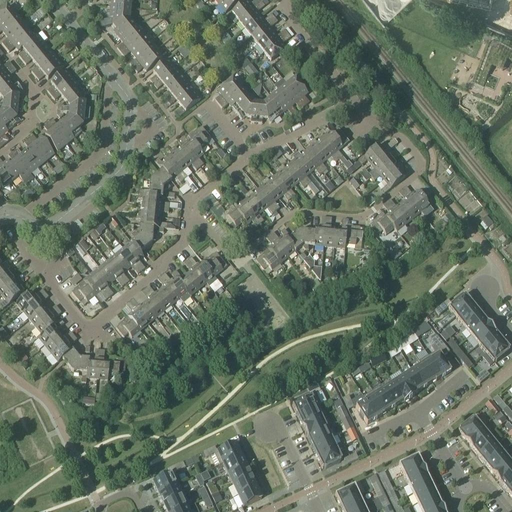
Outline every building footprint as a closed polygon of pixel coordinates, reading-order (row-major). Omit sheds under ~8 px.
[(130,8),(131,0),(102,0),(102,4),(112,5),(111,7),(130,8)] [(226,0),(218,7),(224,15),(240,3),(240,2),(237,0),(226,0)] [(247,2),(231,15),(238,23),(253,10),(255,8),(261,4),(258,0),(252,5),(254,7),(252,9),(250,6),(247,2)] [(448,0),(483,8),(485,0),(448,0)] [(487,0),(485,8),(493,11),(497,0),(487,0)] [(253,10),(238,23),(239,24),(244,31),(260,18),(257,14),(255,12),(257,10),(259,12),(264,8),(261,4),(255,8),(253,10)] [(129,21),(130,8),(111,7),(111,16),(113,16),(112,26),(129,21)] [(0,27),(14,16),(8,8),(0,14),(0,27)] [(5,37),(21,24),(14,16),(0,27),(0,34),(2,33),(5,37)] [(260,18),(244,31),(251,39),(266,26),(268,24),(274,20),(271,16),(265,21),(267,23),(265,25),(263,22),(260,18)] [(266,26),(251,39),(257,47),(273,34),(269,30),(268,28),(270,26),(271,28),(277,24),(274,20),(268,24),(266,26)] [(120,41),(136,29),(129,21),(112,26),(116,31),(113,33),(120,41)] [(4,50),(27,32),(21,24),(5,37),(7,40),(1,45),(4,50)] [(211,30),(211,31),(218,39),(225,33),(218,25),(211,30)] [(120,55),(142,37),(136,29),(120,41),(122,45),(116,50),(120,55)] [(26,43),(32,39),(27,32),(4,50),(8,54),(15,49),(18,53),(22,50),(28,45),(26,43)] [(273,34),(257,47),(264,55),(279,42),(281,40),(287,36),(284,32),(278,36),(280,39),(278,40),(276,38),(273,34)] [(21,62),(44,44),(37,35),(32,39),(26,43),(28,45),(22,50),(24,53),(17,58),(21,62)] [(279,42),(264,55),(270,63),(286,50),(282,46),(280,43),(282,42),(284,44),(289,40),(287,36),(281,40),(279,42)] [(132,57),(148,45),(142,37),(120,55),(123,59),(130,54),(132,57)] [(511,50),(511,51),(490,41),(481,63),(480,62),(477,71),(488,76),(491,68),(502,72),(507,61),(511,63),(511,50)] [(34,65),(50,52),(44,44),(21,62),(25,67),(31,62),(34,65)] [(132,71),(155,53),(148,45),(132,57),(135,61),(129,66),(132,71)] [(34,78),(56,60),(50,52),(34,65),(37,68),(30,74),(34,78)] [(155,53),(132,71),(136,75),(142,70),(145,74),(161,61),(155,53)] [(56,60),(34,78),(38,83),(44,78),(47,81),(63,68),(56,60)] [(152,87),(174,69),(167,61),(152,74),(155,77),(149,82),(152,87)] [(0,77),(12,68),(8,63),(2,68),(0,66),(0,77)] [(248,76),(254,71),(250,66),(244,72),(248,76)] [(0,112),(0,125),(6,133),(19,123),(16,119),(16,114),(22,114),(23,103),(18,102),(18,96),(22,93),(9,78),(15,73),(12,68),(0,77),(0,98),(3,101),(2,111),(0,112)] [(164,90),(180,77),(174,69),(152,87),(156,91),(162,86),(164,90)] [(50,97),(72,80),(66,72),(50,84),(53,88),(46,93),(50,97)] [(165,103),(187,85),(180,77),(164,90),(167,93),(162,98),(165,103)] [(304,108),(308,104),(303,98),(307,94),(295,79),(286,86),(304,108)] [(63,101),(79,88),(72,80),(50,97),(54,102),(60,97),(63,101)] [(217,106),(239,88),(232,80),(218,93),(220,96),(214,102),(217,106)] [(177,106),(193,93),(187,85),(165,103),(169,107),(175,103),(177,106)] [(257,98),(259,97),(261,87),(259,86),(252,92),(257,98)] [(299,112),(304,108),(286,86),(278,93),(290,108),(294,105),(299,112)] [(81,99),(85,96),(79,88),(63,101),(69,108),(69,111),(69,116),(68,118),(59,125),(71,141),(81,133),(78,130),(82,126),(83,120),(88,121),(89,110),(84,109),(85,103),(81,99)] [(231,109),(246,96),(239,88),(217,106),(221,110),(228,105),(231,109)] [(193,93),(177,106),(180,109),(174,114),(178,119),(184,114),(200,101),(193,93)] [(296,114),(290,108),(278,93),(270,99),(283,114),(286,111),(291,118),(296,114)] [(255,125),(258,105),(252,104),(246,96),(231,109),(241,121),(244,118),(250,119),(249,124),(255,125)] [(271,124),(283,114),(270,99),(262,106),(258,105),(255,125),(261,125),(261,121),(269,122),(271,124)] [(69,116),(69,111),(63,110),(63,108),(60,105),(57,108),(56,117),(59,121),(62,118),(62,116),(69,116)] [(71,141),(59,125),(56,127),(52,122),(47,125),(64,147),(71,141)] [(56,152),(64,147),(47,125),(42,129),(47,135),(44,137),(56,152)] [(191,134),(187,137),(190,141),(200,153),(208,147),(204,142),(208,139),(200,129),(198,131),(197,131),(192,135),(191,134)] [(261,140),(256,130),(248,134),(253,144),(261,140)] [(326,130),(323,133),(326,137),(322,141),(338,161),(347,172),(351,168),(348,163),(346,164),(337,153),(348,144),(337,131),(331,136),(330,134),(326,130)] [(203,156),(200,153),(190,141),(187,137),(184,141),(187,144),(182,148),(199,169),(202,166),(198,161),(203,156)] [(28,141),(45,162),(53,156),(41,140),(37,143),(32,138),(28,141)] [(37,169),(45,162),(28,141),(23,145),(28,151),(24,153),(37,169)] [(334,165),(338,161),(322,141),(316,145),(313,141),(310,143),(325,162),(329,159),(334,165)] [(321,165),(325,162),(310,143),(307,146),(310,150),(306,153),(322,174),(326,172),(321,165)] [(370,166),(388,151),(386,149),(383,151),(379,145),(363,158),(357,163),(360,167),(366,162),(370,166)] [(195,172),(199,169),(182,148),(176,152),(174,149),(171,151),(186,170),(190,167),(195,172)] [(37,169),(24,153),(21,156),(16,150),(12,154),(29,175),(37,169)] [(182,173),(186,170),(171,151),(168,153),(171,157),(166,161),(183,182),(187,179),(182,173)] [(370,179),(392,162),(388,157),(391,155),(388,151),(370,166),(373,171),(367,176),(370,179)] [(221,161),(225,158),(220,152),(216,155),(221,161)] [(319,178),(322,174),(306,153),(300,158),(297,154),(294,156),(309,175),(313,171),(319,178)] [(20,182),(29,175),(12,154),(7,158),(12,163),(9,165),(14,171),(13,172),(17,178),(20,182)] [(305,178),(309,175),(294,156),(291,159),(294,162),(289,166),(307,187),(311,192),(314,189),(305,178)] [(179,185),(183,182),(166,161),(161,165),(158,161),(155,164),(161,172),(170,183),(174,179),(179,185)] [(14,171),(9,165),(6,162),(2,165),(0,162),(0,171),(10,184),(17,178),(13,172),(14,171)] [(383,182),(401,167),(399,164),(396,167),(392,162),(370,179),(373,183),(379,178),(383,182)] [(281,167),(278,169),(281,173),(293,187),(297,184),(303,190),(307,187),(289,166),(284,170),(281,167)] [(401,167),(383,182),(386,187),(380,192),(383,196),(389,191),(405,178),(401,173),(404,170),(401,167)] [(278,175),(273,179),(285,194),(290,200),(294,197),(289,191),(293,187),(281,173),(278,169),(276,172),(278,175)] [(0,188),(2,191),(10,184),(0,171),(0,188)] [(168,184),(170,183),(161,172),(159,173),(149,182),(162,191),(167,192),(169,189),(168,187),(167,188),(166,186),(168,184)] [(265,180),(262,182),(265,186),(277,200),(282,197),(287,203),(290,200),(285,194),(273,179),(269,183),(265,180)] [(354,180),(348,185),(354,192),(360,187),(354,180)] [(161,198),(162,191),(149,182),(147,197),(161,198)] [(273,204),(277,200),(265,186),(262,182),(260,185),(262,188),(257,192),(274,213),(278,210),(273,204)] [(324,188),(329,194),(334,190),(329,184),(324,188)] [(401,192),(419,214),(428,207),(415,192),(411,196),(405,189),(401,192)] [(425,189),(420,193),(425,199),(430,195),(425,189)] [(271,216),(274,213),(257,192),(252,196),(250,192),(246,195),(261,213),(266,210),(271,216)] [(412,220),(419,214),(401,192),(398,195),(403,202),(399,205),(412,220)] [(257,216),(261,213),(246,195),(244,197),(247,201),(241,205),(258,226),(263,223),(257,216)] [(161,205),(161,198),(147,197),(143,197),(137,196),(137,200),(141,201),(140,208),(160,209),(168,210),(168,205),(161,205)] [(227,213),(224,216),(216,206),(214,207),(207,198),(202,202),(228,235),(234,230),(242,223),(233,212),(229,215),(227,213)] [(412,220),(399,205),(395,209),(389,202),(385,205),(404,227),(412,220)] [(255,229),(258,226),(241,205),(237,209),(234,205),(231,207),(234,211),(233,212),(242,223),(245,226),(250,222),(255,229)] [(396,233),(404,227),(385,205),(382,208),(388,215),(384,218),(383,218),(393,230),(396,233)] [(167,215),(168,210),(160,209),(140,208),(140,214),(136,213),(135,217),(139,217),(159,219),(160,214),(167,215)] [(383,218),(384,218),(381,214),(375,219),(377,220),(369,227),(377,237),(382,233),(385,237),(393,230),(383,218)] [(174,230),(169,226),(166,226),(159,225),(159,219),(139,217),(135,217),(135,221),(139,221),(138,229),(146,229),(153,230),(157,230),(158,230),(163,231),(174,232),(174,230)] [(323,249),(326,220),(321,219),(320,229),(314,228),(314,234),(312,248),(323,249)] [(330,230),(331,220),(326,220),(323,249),(333,250),(335,230),(330,230)] [(344,251),(344,246),(346,227),(346,222),(342,221),(340,231),(335,230),(333,250),(344,251)] [(346,227),(344,246),(355,247),(355,242),(361,243),(362,230),(352,229),(352,227),(346,227)] [(131,244),(130,244),(135,250),(139,255),(141,254),(151,245),(153,230),(146,229),(138,229),(138,235),(133,235),(130,237),(134,241),(132,243),(131,244)] [(286,242),(295,253),(301,248),(299,232),(292,238),(286,242)] [(309,233),(299,232),(301,248),(304,252),(307,252),(307,250),(307,247),(312,248),(314,234),(309,233)] [(295,253),(286,242),(284,239),(282,238),(278,241),(272,234),(268,237),(286,260),(295,253)] [(278,266),(286,260),(268,237),(265,240),(270,247),(266,251),(278,266)] [(142,259),(139,255),(130,244),(122,251),(140,273),(144,270),(138,263),(142,259)] [(389,250),(385,253),(389,257),(393,262),(401,256),(397,253),(396,251),(392,254),(389,250)] [(114,257),(126,272),(131,269),(137,276),(140,273),(122,251),(114,257)] [(270,273),(278,266),(266,251),(262,254),(263,256),(255,263),(262,272),(267,269),(270,273)] [(206,259),(201,263),(213,278),(214,278),(218,275),(226,268),(215,254),(207,261),(206,259)] [(118,279),(124,286),(128,283),(122,276),(126,272),(114,257),(106,264),(118,279)] [(190,260),(187,262),(205,285),(209,289),(217,283),(213,278),(201,263),(196,267),(190,260)] [(187,263),(183,266),(189,273),(185,276),(197,291),(205,285),(187,262),(187,263)] [(98,270),(110,285),(115,282),(121,289),(124,286),(118,279),(106,264),(98,270)] [(0,285),(10,277),(6,273),(9,270),(7,267),(0,272),(0,285)] [(106,289),(110,285),(98,270),(90,277),(109,299),(112,296),(106,289)] [(174,273),(171,275),(174,279),(189,298),(197,291),(185,276),(181,280),(174,273)] [(71,275),(57,285),(63,293),(77,284),(71,275)] [(163,275),(160,278),(178,301),(182,305),(190,299),(189,298),(174,279),(169,283),(163,275)] [(0,296),(1,298),(19,283),(17,280),(14,282),(10,277),(0,285),(0,296)] [(105,302),(109,299),(90,277),(82,283),(95,298),(99,295),(105,302)] [(160,278),(156,281),(162,289),(158,292),(170,307),(178,301),(160,278)] [(4,302),(0,305),(0,309),(2,311),(8,306),(23,294),(19,288),(22,286),(19,283),(1,298),(4,302)] [(86,305),(95,298),(82,283),(78,287),(79,289),(71,295),(79,305),(83,301),(86,305)] [(148,288),(144,291),(163,313),(170,307),(158,292),(156,294),(154,295),(148,288)] [(144,291),(141,293),(147,301),(142,305),(155,320),(160,316),(163,313),(144,291)] [(22,313),(44,295),(41,292),(34,298),(30,293),(15,305),(22,313)] [(28,321),(43,309),(40,305),(47,299),(44,295),(22,313),(28,321)] [(447,302),(434,312),(438,317),(447,310),(452,316),(448,319),(447,318),(438,324),(442,329),(455,319),(471,306),(464,297),(462,298),(462,297),(451,306),(447,302)] [(133,300),(129,304),(147,326),(151,323),(155,320),(142,305),(139,308),(133,300)] [(125,307),(126,309),(130,314),(130,315),(127,317),(139,333),(143,330),(147,326),(129,304),(128,304),(125,307)] [(471,306),(455,319),(462,328),(479,315),(471,306)] [(28,321),(35,329),(50,317),(57,311),(54,308),(47,314),(43,309),(28,321)] [(50,317),(35,329),(41,337),(53,328),(52,328),(56,325),(53,321),(60,315),(57,311),(50,317)] [(462,328),(459,331),(461,334),(465,331),(470,338),(487,324),(479,315),(462,328)] [(123,323),(115,330),(123,340),(128,336),(131,339),(134,337),(139,333),(127,317),(122,322),(123,323)] [(37,340),(44,348),(59,336),(56,332),(63,326),(60,322),(56,325),(52,328),(53,328),(41,337),(37,340)] [(487,324),(470,338),(478,347),(494,333),(487,324)] [(444,333),(439,337),(444,343),(449,340),(444,333)] [(502,343),(494,333),(478,347),(485,356),(481,359),(482,359),(502,343)] [(59,336),(44,348),(51,356),(66,344),(73,338),(70,334),(63,340),(59,336)] [(408,338),(411,345),(417,341),(412,334),(408,338)] [(57,364),(61,361),(72,352),(69,348),(76,342),(73,338),(66,344),(51,356),(57,364)] [(428,358),(441,379),(450,373),(441,359),(449,354),(436,338),(430,342),(433,347),(430,349),(433,354),(428,358)] [(399,345),(402,351),(408,347),(404,341),(399,345)] [(451,342),(446,346),(452,353),(456,349),(451,342)] [(192,343),(185,348),(190,354),(196,349),(192,343)] [(502,343),(482,359),(489,368),(494,363),(495,364),(508,354),(507,353),(509,351),(502,343)] [(11,359),(15,357),(11,348),(6,350),(11,359)] [(390,352),(393,357),(399,354),(396,348),(390,352)] [(456,349),(452,353),(457,359),(462,355),(456,349)] [(72,352),(61,361),(62,362),(64,365),(71,373),(80,359),(80,355),(78,353),(75,356),(75,355),(72,352)] [(86,379),(86,380),(96,381),(99,352),(94,352),(93,361),(88,360),(86,375),(86,379)] [(106,382),(107,377),(109,358),(108,358),(107,362),(103,362),(103,353),(99,352),(96,381),(106,382)] [(385,363),(381,355),(376,358),(379,366),(385,363)] [(418,363),(432,384),(434,382),(435,383),(441,379),(428,358),(427,357),(418,363)] [(109,358),(107,377),(117,378),(118,374),(123,374),(125,362),(114,361),(115,359),(109,358)] [(379,366),(376,358),(368,362),(372,369),(379,366)] [(80,359),(71,373),(86,375),(88,360),(80,359)] [(463,366),(467,371),(472,367),(467,362),(463,366)] [(411,372),(423,390),(432,384),(418,363),(419,367),(411,372)] [(402,378),(413,396),(423,390),(411,372),(402,378)] [(475,381),(479,386),(489,378),(485,373),(475,381)] [(391,385),(402,403),(403,404),(414,397),(413,396),(402,378),(391,385)] [(377,383),(368,389),(371,393),(384,414),(393,409),(380,387),(377,383)] [(380,387),(393,409),(402,403),(391,385),(385,388),(383,385),(380,387)] [(293,406),(291,407),(296,417),(320,405),(325,403),(321,393),(320,393),(317,387),(305,392),(308,398),(293,404),(293,406)] [(364,402),(364,403),(375,421),(382,417),(381,416),(384,414),(371,393),(362,399),(364,402)] [(360,396),(350,403),(353,409),(355,408),(366,426),(375,421),(364,403),(364,402),(362,399),(360,396)] [(342,401),(347,412),(353,409),(347,398),(342,401)] [(339,402),(332,405),(335,411),(342,408),(339,402)] [(493,408),(489,404),(484,409),(487,413),(493,408)] [(296,417),(301,428),(321,418),(316,408),(320,406),(320,405),(296,417)] [(345,414),(338,417),(340,422),(347,419),(345,414)] [(499,422),(503,419),(499,414),(494,417),(499,422)] [(301,428),(306,438),(326,429),(321,418),(301,428)] [(474,420),(472,421),(471,420),(458,431),(459,432),(457,433),(464,442),(484,426),(485,425),(482,422),(478,425),(474,420)] [(508,434),(511,430),(507,425),(503,428),(508,434)] [(484,426),(464,442),(471,450),(490,434),(484,426)] [(306,438),(311,449),(331,440),(326,429),(306,438)] [(490,434),(471,450),(478,459),(494,445),(488,437),(491,435),(490,434)] [(311,449),(317,460),(336,451),(331,440),(311,449)] [(494,445),(478,459),(485,467),(501,453),(494,445)] [(202,454),(205,460),(213,456),(219,467),(222,466),(240,457),(234,446),(216,454),(214,449),(202,454)] [(336,451),(317,460),(322,470),(324,469),(324,471),(339,463),(339,462),(341,461),(338,455),(345,452),(342,448),(336,451)] [(501,453),(485,467),(492,475),(511,459),(508,462),(501,453)] [(355,456),(343,461),(346,467),(357,461),(355,456)] [(245,468),(240,457),(222,466),(227,476),(245,468)] [(398,466),(403,477),(422,467),(417,457),(398,466)] [(511,460),(511,459),(492,475),(498,484),(511,472),(511,460)] [(167,471),(169,477),(152,485),(158,496),(179,486),(174,475),(184,470),(182,464),(167,471)] [(403,477),(407,486),(427,477),(422,467),(403,477)] [(227,476),(232,487),(250,479),(245,468),(227,476)] [(511,472),(498,484),(505,492),(511,486),(511,472)] [(199,476),(202,482),(208,479),(206,473),(199,476)] [(407,486),(412,496),(431,487),(427,477),(407,486)] [(385,478),(379,481),(382,486),(388,484),(385,478)] [(232,487),(237,498),(255,489),(250,479),(232,487)] [(355,490),(366,486),(364,481),(353,485),(355,490)] [(370,485),(373,491),(379,488),(376,482),(370,485)] [(388,484),(382,486),(384,492),(390,489),(388,484)] [(179,486),(158,496),(163,507),(184,497),(179,486)] [(334,497),(339,507),(358,498),(353,487),(334,497)] [(412,496),(417,506),(436,497),(431,487),(412,496)] [(376,496),(382,493),(379,488),(373,491),(376,496)] [(207,491),(210,498),(216,495),(213,489),(207,491)] [(237,498),(242,509),(261,501),(255,489),(237,498)] [(208,499),(203,490),(197,493),(202,502),(207,499),(208,499)] [(221,502),(217,494),(211,498),(214,505),(221,502)] [(184,497),(163,507),(165,511),(179,511),(189,508),(184,497)] [(417,506),(419,511),(428,511),(441,506),(436,497),(417,506)] [(339,507),(341,511),(353,511),(363,507),(358,498),(339,507)] [(394,498),(388,500),(391,506),(397,503),(394,498)] [(210,505),(207,499),(202,502),(205,508),(210,505)] [(380,505),(382,510),(388,507),(386,502),(380,505)] [(391,506),(394,511),(400,508),(397,503),(391,506)]
